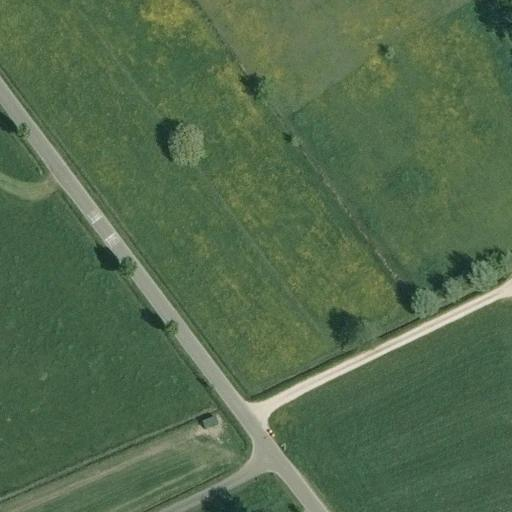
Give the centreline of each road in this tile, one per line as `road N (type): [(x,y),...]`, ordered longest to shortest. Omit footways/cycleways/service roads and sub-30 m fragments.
road 1 (unclassified): [(243,410),(0,85)]
road 2 (unclassified): [(243,410),(511,284)]
road 3 (unclassified): [(163,511),(274,460)]
